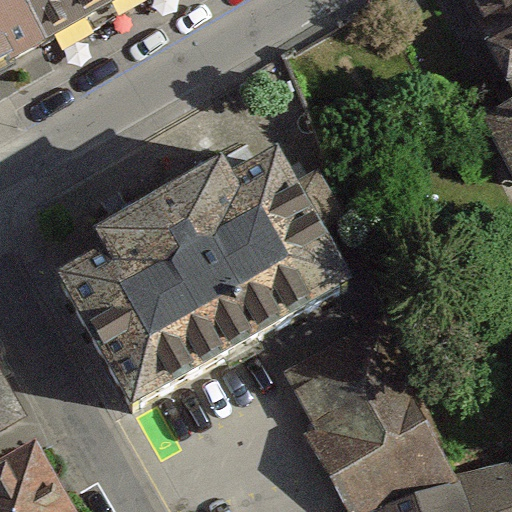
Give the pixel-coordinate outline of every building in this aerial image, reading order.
[(0,0),(0,73),(42,49),(12,0),(0,0)] [(12,0),(42,49),(118,0),(12,0)] [(511,0),(460,0),(511,92),(511,102),(478,121),(511,182),(511,0)] [(101,270),(61,288),(118,408),(346,284),(277,160),(227,179),(211,152),(80,225),(101,270)] [(276,370),(326,479),(342,511),(511,511),(511,458),(455,470),(378,321),(276,370)] [(0,437),(25,422),(0,380),(0,437)] [(68,511),(30,447),(0,465),(0,511),(68,511)]
